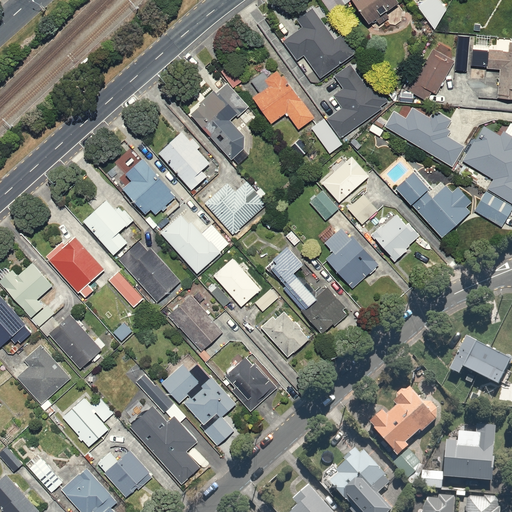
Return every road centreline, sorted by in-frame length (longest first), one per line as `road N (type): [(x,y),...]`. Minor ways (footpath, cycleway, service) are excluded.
road 1 (residential): [(198,511),(421,314),(511,269)]
road 2 (secondary): [(228,0),(0,199)]
